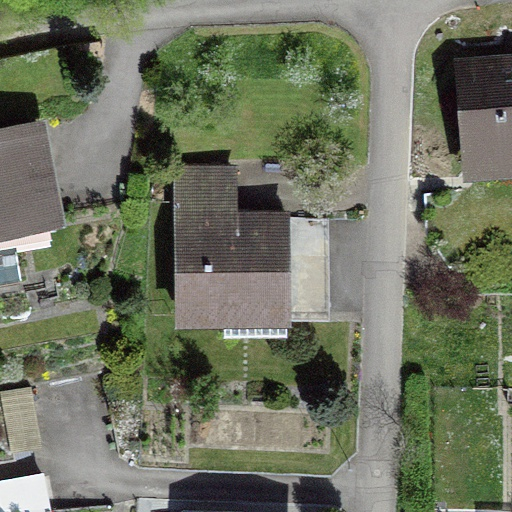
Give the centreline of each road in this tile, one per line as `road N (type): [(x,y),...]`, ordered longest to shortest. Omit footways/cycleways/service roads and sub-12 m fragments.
road 1 (residential): [(394,0),(375,511)]
road 2 (residential): [(248,0),(107,15)]
